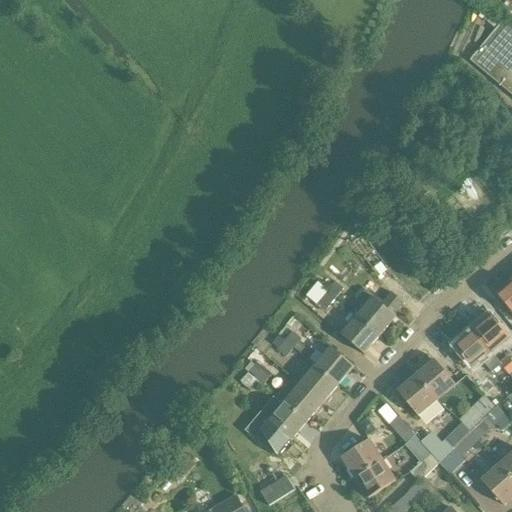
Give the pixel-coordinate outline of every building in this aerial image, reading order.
[(474,56),(469,61),(487,76),(511,96),(511,26),(503,20),(495,30),(474,56)] [(425,186),(430,182),(426,177),(418,184),(417,184),(407,192),(416,202),(429,191),(425,186)] [(423,217),(428,212),(423,206),(418,211),(423,217)] [(511,281),(496,295),(511,314),(511,281)] [(326,291),(335,299),(343,291),(333,283),(326,291)] [(335,299),(326,291),(318,301),(327,309),(335,299)] [(359,301),(365,307),(357,317),(380,336),(396,318),(393,316),(403,304),(391,294),(381,305),(366,293),(359,301)] [(470,331),(490,353),(509,337),(490,314),(470,331)] [(380,336),(357,317),(341,335),(364,355),(380,336)] [(470,331),(453,346),(472,368),(481,361),(493,374),(501,366),(499,364),(490,353),(470,331)] [(285,340),(294,348),(301,340),(291,332),(285,340)] [(294,348),(285,340),(276,350),(285,359),(294,348)] [(315,366),(338,386),(353,368),(330,348),(315,366)] [(499,364),(509,375),(511,372),(511,362),(507,357),(499,364)] [(416,377),(437,401),(455,385),(435,361),(416,377)] [(248,373),(263,385),(270,377),(255,365),(248,373)] [(301,383),(324,403),(338,386),(315,366),(301,383)] [(437,401),(416,377),(397,393),(418,417),(437,401)] [(506,399),(487,378),(476,387),(496,408),(506,399)] [(280,400),(307,423),(324,403),(301,383),(294,391),(287,385),(277,397),(280,400)] [(470,434),(489,416),(495,411),(482,398),(457,421),(463,427),(470,434)] [(280,400),(265,419),(288,439),(291,441),(307,423),(280,400)] [(489,416),(470,434),(477,442),(496,424),(489,416)] [(407,445),(415,437),(398,419),(390,426),(407,445)] [(454,450),(470,434),(463,427),(446,442),(454,450)] [(461,458),(477,442),(470,434),(454,450),(461,458)] [(415,437),(407,445),(423,462),(431,455),(415,437)] [(356,479),(382,463),(369,442),(343,458),(356,479)] [(511,453),(499,466),(511,480),(511,453)] [(425,480),(441,465),(431,455),(423,462),(410,474),(419,483),(423,479),(425,480)] [(382,463),(356,479),(369,499),(395,483),(382,463)] [(511,497),(511,480),(499,466),(481,482),(503,506),(511,497)] [(406,496),(414,504),(431,486),(425,480),(423,479),(419,483),(406,496)] [(405,511),(414,504),(406,496),(389,511),(405,511)] [(244,511),(237,499),(214,511),(244,511)]
